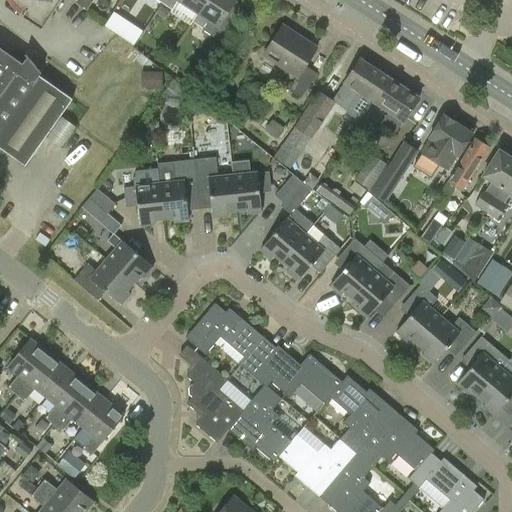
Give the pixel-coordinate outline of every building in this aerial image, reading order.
[(12,0),(13,2),(16,6),(18,7),(21,9),(24,12),(21,17),(41,30),(60,0),(12,0)] [(165,0),(163,4),(172,10),(178,1),(199,14),(208,0),(165,0)] [(208,0),(199,14),(209,21),(203,30),(222,43),(235,23),(225,16),(235,0),(208,0)] [(170,13),(163,8),(158,15),(166,20),(170,13)] [(114,13),(105,27),(134,45),(143,32),(114,13)] [(317,74),(305,66),(316,48),(282,26),(266,50),(280,59),(277,64),(298,77),(289,91),(301,98),(317,74)] [(0,147),(26,166),(73,99),(40,76),(42,73),(26,54),(20,62),(0,47),(0,147)] [(358,92),(373,102),(389,79),(359,59),(337,94),(351,103),(358,92)] [(162,74),(144,74),(144,88),(162,88),(162,74)] [(419,98),(389,79),(373,102),(388,112),(381,123),(395,133),(403,122),(419,98)] [(306,132),(309,135),(330,103),(316,94),(296,125),(298,127),(293,133),(302,139),(306,132)] [(430,138),(421,152),(412,165),(429,177),(438,163),(447,169),(456,156),(457,157),(472,134),(456,123),(443,114),(428,137),(430,138)] [(266,131),(275,138),(283,128),(273,121),(266,131)] [(455,187),(461,191),(489,147),(475,139),(439,196),(446,201),(455,187)] [(419,151),(404,142),(387,168),(385,167),(369,192),(386,203),(419,151)] [(475,205),(486,211),(511,169),(511,158),(499,150),(482,176),(492,182),(485,192),(483,191),(475,205)] [(355,180),(369,190),(385,167),(387,165),(373,155),(355,180)] [(218,178),(216,158),(194,161),(199,200),(211,199),(213,219),(228,217),(228,212),(237,211),(233,176),(218,178)] [(160,185),(164,219),(174,218),(175,223),(189,221),(187,202),(199,200),(194,161),(157,165),(160,185)] [(511,169),(486,211),(496,218),(505,205),(504,204),(510,194),(511,195),(511,169)] [(269,172),(233,176),(237,211),(247,210),(247,215),(262,213),(259,185),(271,184),(269,172)] [(276,256),(283,262),(306,236),(295,227),(304,217),(296,210),(312,191),(293,175),(275,196),(284,204),(282,207),(291,215),(261,250),(272,260),(276,256)] [(361,198),(366,190),(355,182),(349,190),(361,198)] [(350,215),(355,207),(322,183),(316,191),(350,215)] [(164,219),(160,185),(124,189),(125,201),(137,199),(140,227),(155,225),(155,221),(164,219)] [(97,189),(89,198),(108,214),(116,205),(97,189)] [(385,226),(394,215),(372,196),(363,206),(385,226)] [(117,250),(107,261),(134,284),(140,276),(144,279),(153,268),(114,235),(121,226),(108,214),(89,198),(81,208),(113,235),(108,242),(117,250)] [(419,239),(429,246),(443,226),(433,220),(419,239)] [(314,226),(306,236),(283,262),(290,269),(287,272),(298,282),(317,260),(326,268),(341,250),(314,226)] [(245,252),(254,232),(244,227),(234,248),(245,252)] [(451,264),(454,260),(465,243),(454,236),(440,258),(451,264)] [(469,239),(465,243),(454,260),(467,268),(481,246),(469,239)] [(345,291),(353,298),(382,264),(388,256),(370,240),(363,248),(354,241),(338,259),(348,267),(332,286),(342,295),(345,291)] [(439,260),(432,269),(441,277),(448,267),(439,260)] [(511,276),(511,272),(501,266),(491,260),(476,284),(499,298),(511,276)] [(128,291),(134,284),(107,261),(97,272),(88,264),(74,281),(92,296),(100,287),(122,305),(131,294),(128,291)] [(420,280),(428,270),(418,261),(409,271),(420,280)] [(409,287),(393,274),(382,264),(353,298),(361,304),(358,308),(368,317),(384,297),(394,305),(409,287)] [(419,344),(439,319),(428,309),(436,299),(420,285),(404,304),(414,313),(398,332),(408,341),(411,337),(419,344)] [(511,285),(510,285),(500,302),(511,308),(511,285)] [(238,364),(252,376),(278,346),(277,346),(275,348),(229,308),(225,312),(215,303),(185,338),(205,355),(220,337),(243,357),(238,364)] [(511,318),(501,309),(495,316),(506,326),(511,318)] [(459,318),(450,329),(439,319),(419,344),(427,350),(424,354),(434,363),(450,344),(459,352),(476,333),(459,318)] [(8,389),(17,395),(49,355),(30,339),(7,367),(18,376),(8,389)] [(468,393),(472,389),(479,396),(500,371),(489,362),(497,353),(481,339),(465,357),(474,365),(458,384),(468,393)] [(252,376),(264,387),(267,389),(267,387),(271,383),(290,398),(301,385),(324,404),(348,376),(347,376),(341,381),(309,354),(300,365),(278,346),(252,376)] [(46,398),(68,370),(49,355),(17,395),(25,402),(36,390),(46,398)] [(196,425),(217,443),(244,411),(220,391),(229,381),(203,359),(187,377),(195,383),(189,390),(190,395),(193,398),(187,404),(202,417),(196,425)] [(54,426),(87,385),(68,370),(46,398),(56,406),(46,419),(54,426)] [(511,380),(511,381),(500,371),(479,396),(487,402),(484,406),(494,415),(511,394),(511,380)] [(340,440),(357,454),(394,410),(369,389),(366,392),(348,376),(324,404),(325,405),(330,398),(350,415),(343,423),(349,429),(340,440)] [(83,428),(105,400),(87,385),(54,426),(62,433),(72,419),(83,428)] [(267,389),(264,387),(244,411),(217,443),(228,431),(253,452),(256,449),(273,464),(292,442),(272,426),(278,417),(272,412),(282,400),(267,387),(267,389)] [(105,400),(83,428),(93,436),(82,450),(92,457),(125,416),(105,400)] [(6,410),(0,417),(8,424),(14,416),(6,410)] [(415,434),(418,430),(394,410),(357,454),(373,468),(382,457),(389,463),(396,454),(416,471),(416,472),(431,454),(434,450),(415,434)] [(42,421),(34,431),(41,436),(48,426),(42,421)] [(298,474),(295,478),(319,498),(357,454),(340,440),(331,450),(325,445),(318,453),(297,436),(292,442),(273,464),(274,465),(280,459),(298,474)] [(43,441),(38,448),(45,454),(51,447),(43,441)] [(68,453),(58,465),(74,478),(84,466),(68,453)] [(364,479),(373,468),(357,454),(319,498),(334,511),(381,511),(383,510),(383,509),(363,492),(370,484),(364,479)] [(443,458),(440,461),(431,454),(416,472),(416,471),(409,480),(420,489),(427,481),(450,501),(440,511),(473,511),(484,500),(473,491),(476,487),(443,458)] [(0,471),(10,479),(16,472),(4,462),(0,466),(0,471)] [(40,473),(30,466),(22,475),(32,483),(40,473)] [(45,480),(38,488),(67,511),(84,511),(93,501),(67,480),(58,491),(45,480)] [(36,490),(24,481),(19,487),(31,496),(36,490)] [(31,497),(44,508),(41,511),(67,511),(38,488),(31,497)] [(249,511),(233,498),(220,511),(249,511)] [(399,511),(401,511),(390,501),(383,509),(383,510),(381,511),(399,511)]
